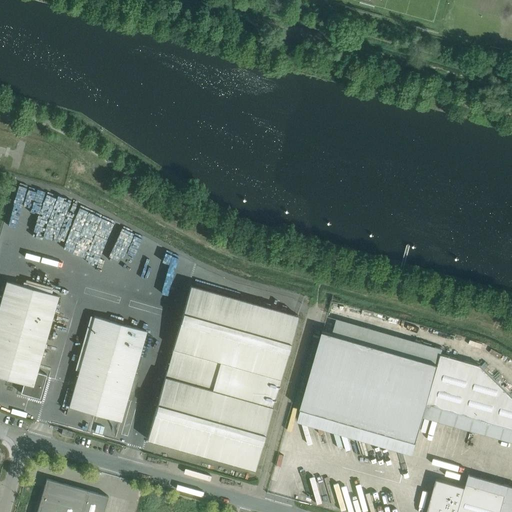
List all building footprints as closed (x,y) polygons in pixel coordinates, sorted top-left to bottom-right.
[(37,371),(59,295),(7,280),(0,303),(0,376),(23,383),(21,393),(40,398),(47,374),(37,371)] [(121,421),(146,330),(94,316),(69,406),(121,421)] [(511,395),(480,365),(441,353),(441,354),(335,323),(332,333),(323,330),(300,408),(416,442),(427,403),(511,427),(511,395)] [(73,437),(75,432),(63,429),(61,434),(73,437)] [(428,507),(427,511),(511,511),(511,485),(469,473),(465,486),(437,478),(428,507)] [(103,511),(108,496),(47,478),(36,511),(103,511)]
